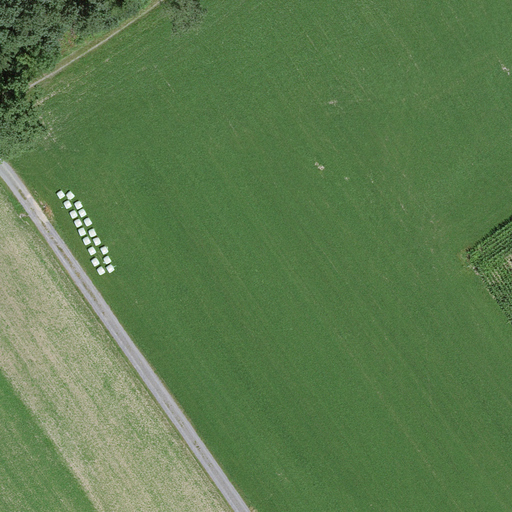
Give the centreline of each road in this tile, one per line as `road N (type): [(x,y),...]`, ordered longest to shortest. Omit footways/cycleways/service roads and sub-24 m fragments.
road 1 (track): [(242,511),(0,168)]
road 2 (track): [(0,94),(145,0)]
